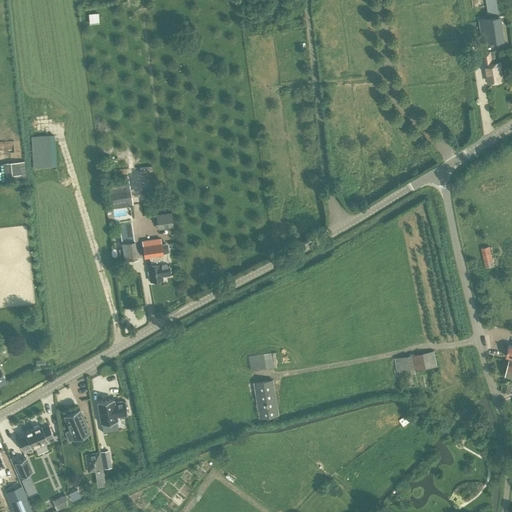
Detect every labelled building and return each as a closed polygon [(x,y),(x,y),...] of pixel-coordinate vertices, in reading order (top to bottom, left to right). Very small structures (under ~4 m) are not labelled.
[(483,44),(503,41),(497,6),(496,0),(486,0),(489,18),(479,19),(483,44)] [(484,52),(485,59),(489,82),(503,80),(500,62),(495,63),(494,57),(495,56),(494,51),(490,51),(484,52)] [(49,134),(32,136),(32,147),(33,167),(51,166),(50,146),(49,134)] [(24,160),(3,163),(5,182),(26,179),(24,160)] [(125,181),(106,184),(109,204),(128,201),(125,181)] [(158,229),(173,227),(171,212),(156,214),(158,229)] [(119,223),(124,260),(137,259),(132,222),(119,223)] [(168,262),(167,252),(162,253),(161,244),(143,246),(145,257),(150,257),(151,264),(148,265),(150,281),(162,279),(162,276),(170,274),(168,262)] [(510,393),(511,383),(511,381),(504,379),(501,391),(510,393)] [(259,418),(278,415),(272,380),(253,383),(259,418)] [(114,402),(114,399),(97,401),(97,402),(98,402),(101,422),(101,423),(118,420),(117,420),(117,416),(127,415),(128,415),(125,400),(125,401),(114,402)] [(74,440),(90,433),(80,409),(64,416),(70,430),(66,432),(69,441),(74,439),(74,440)] [(25,433),(25,435),(17,438),(22,449),(30,446),(31,447),(34,446),(35,448),(46,443),(45,442),(48,440),(47,438),(53,436),(49,425),(42,427),(41,426),(40,426),(39,424),(33,427),(33,429),(25,433)] [(88,471),(102,469),(99,452),(85,454),(88,471)] [(26,458),(15,462),(21,477),(32,472),(26,458)] [(15,511),(32,511),(19,481),(5,487),(15,511)]
